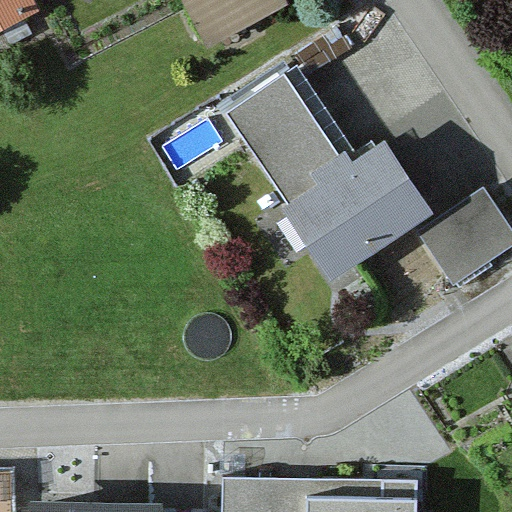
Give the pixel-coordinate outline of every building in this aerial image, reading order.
[(0,0),(0,24),(28,9),(23,0),(0,0)] [(288,4),(285,0),(179,0),(206,48),(288,4)] [(287,46),(218,88),(226,102),(295,60),(287,46)] [(225,109),(323,277),(423,219),(380,146),(345,167),(290,72),(225,109)] [(511,220),(485,181),(418,226),(454,279),(511,240),(511,220)] [(0,461),(0,511),(16,511),(18,462),(0,461)] [(424,511),(425,469),(224,467),(223,511),(424,511)] [(151,511),(152,503),(19,503),(18,511),(151,511)]
